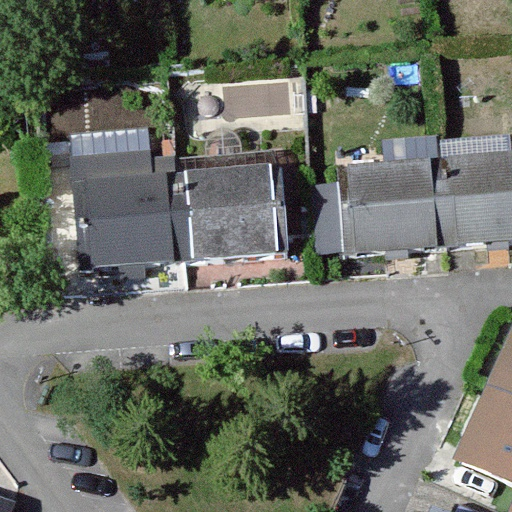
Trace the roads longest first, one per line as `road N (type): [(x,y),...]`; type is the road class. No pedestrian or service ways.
road 1 (residential): [(0,336),(482,301)]
road 2 (residential): [(385,511),(482,301)]
